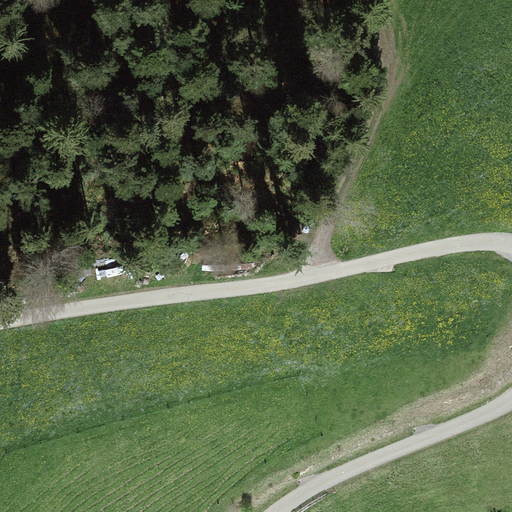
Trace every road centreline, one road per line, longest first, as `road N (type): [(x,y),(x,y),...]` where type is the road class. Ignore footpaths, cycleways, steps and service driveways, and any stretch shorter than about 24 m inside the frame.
road 1 (unclassified): [(511,244),(466,242),(316,277),(0,322)]
road 2 (track): [(316,277),(326,231),(388,87),(385,21),(374,0)]
road 3 (unclassified): [(278,511),(366,462),(511,399)]
